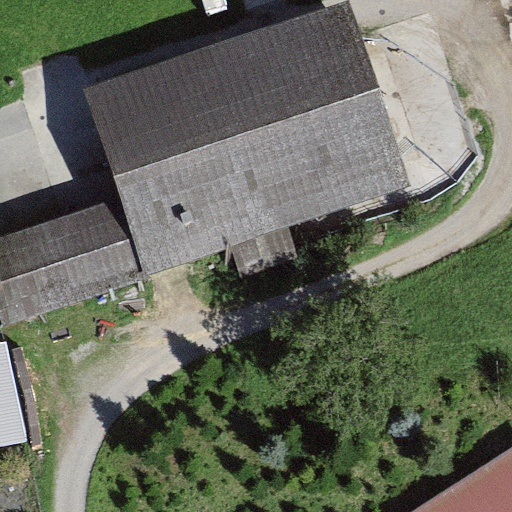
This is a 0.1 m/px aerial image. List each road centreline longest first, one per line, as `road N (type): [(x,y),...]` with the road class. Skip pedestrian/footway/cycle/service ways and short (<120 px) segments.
road 1 (track): [(68,511),(85,436),(125,384),(182,351),(444,239),(487,205),(510,142),(487,49),(474,23),(429,0)]
road 2 (track): [(378,0),(0,123)]
